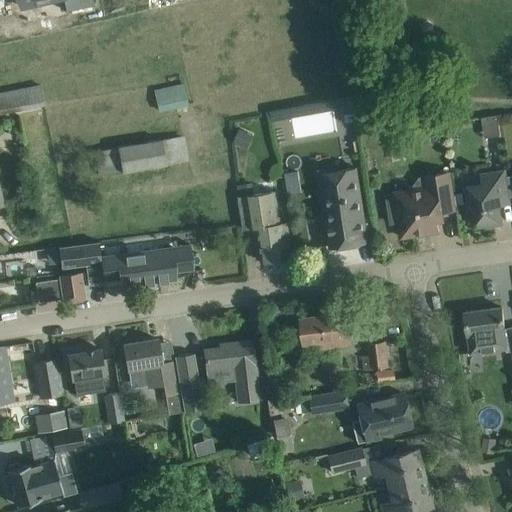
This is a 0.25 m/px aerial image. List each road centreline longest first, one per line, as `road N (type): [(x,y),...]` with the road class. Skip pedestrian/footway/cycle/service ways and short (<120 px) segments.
road 1 (residential): [(0,331),(414,266)]
road 2 (residential): [(471,511),(414,266)]
